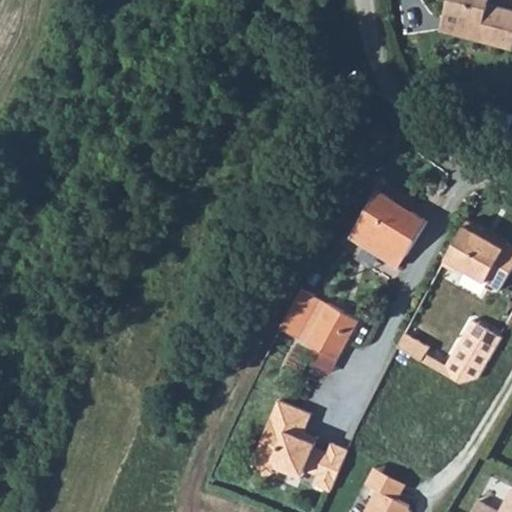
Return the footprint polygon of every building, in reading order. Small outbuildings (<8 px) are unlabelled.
[(449,0),(441,31),(511,48),(511,10),(490,4),(490,0),(449,0)] [(351,236),(366,245),(374,232),(409,254),(429,221),(413,211),(410,215),(392,204),(395,200),(379,190),(351,236)] [(468,220),(444,263),(459,272),(468,270),(501,289),(511,271),(511,244),(508,242),(505,247),(481,233),(484,229),(468,220)] [(374,232),(366,245),(400,267),(409,254),(374,232)] [(330,303),(307,342),(338,359),(360,320),(330,303)] [(504,336),(474,319),(443,371),(463,382),(481,378),(504,336)] [(431,347),(406,332),(400,346),(423,360),(431,347)] [(304,473),(306,469),(315,447),(317,443),(308,439),(305,431),(312,413),(279,400),(253,463),(256,469),(266,474),(273,471),(277,461),(304,473)] [(328,452),(319,474),(315,484),(332,491),(349,449),(332,442),(328,452)] [(306,469),(319,474),(328,452),(315,447),(306,469)] [(407,483),(376,467),(368,483),(379,489),(399,498),(407,483)] [(399,498),(379,489),(366,511),(411,511),(412,511),(410,504),(399,498)] [(511,511),(511,490),(501,511),(480,501),(473,511),(511,511)]
